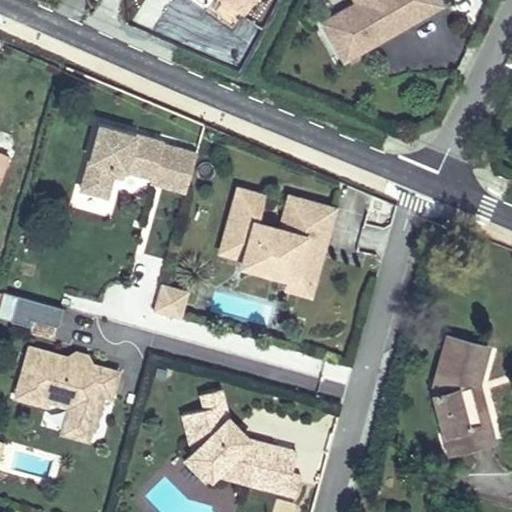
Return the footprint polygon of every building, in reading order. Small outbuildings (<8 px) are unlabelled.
[(369,36),(439,0),(341,0),(310,16),(331,56),(359,42),(355,33),(365,28),(369,36)] [(355,33),(359,42),(369,36),(365,28),(355,33)] [(161,137),(96,119),(78,185),(105,192),(110,173),(113,163),(122,165),(149,173),(148,178),(183,187),(194,148),(160,139),(161,137)] [(122,165),(113,163),(110,173),(120,175),(122,165)] [(262,189),(238,182),(221,244),(244,251),(243,258),(292,271),(293,268),(313,274),(321,245),(310,242),(313,232),(324,235),(333,202),(289,190),(280,222),(255,215),(262,189)] [(321,245),(324,235),(313,232),(310,242),(321,245)] [(310,285),(313,274),(293,268),(292,271),(289,280),(310,285)] [(156,284),(150,308),(173,315),(178,300),(173,299),(175,290),(156,284)] [(0,289),(0,315),(55,330),(62,306),(0,289)] [(453,429),(458,447),(491,438),(478,390),(471,392),(469,383),(476,381),(486,342),(445,331),(431,386),(443,431),(453,429)] [(72,356),(27,344),(13,394),(45,403),(47,399),(67,404),(65,411),(77,415),(75,422),(92,426),(101,393),(109,395),(117,369),(83,359),(82,364),(71,361),(72,356)] [(83,359),(90,361),(86,352),(80,351),(74,349),(65,354),(72,356),(71,361),(82,364),(83,359)] [(471,392),(478,390),(476,381),(469,383),(471,392)] [(198,391),(203,406),(222,399),(217,385),(198,391)] [(226,413),(222,399),(203,406),(181,413),(188,435),(193,434),(196,441),(218,464),(226,466),(224,472),(283,490),(295,449),(249,435),(244,431),(240,435),(233,429),(238,425),(226,413)] [(86,438),(90,426),(75,422),(77,415),(65,411),(60,430),(86,438)] [(238,425),(233,429),(240,435),(244,431),(238,425)] [(453,429),(443,431),(448,450),(458,447),(453,429)] [(193,434),(188,435),(193,449),(185,458),(204,477),(213,469),(224,472),(226,466),(218,464),(196,441),(193,434)]
